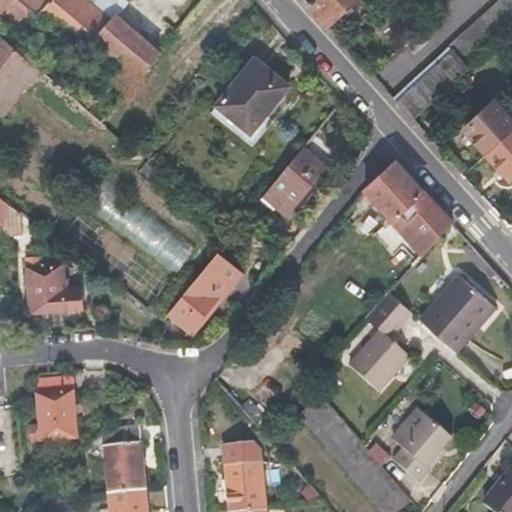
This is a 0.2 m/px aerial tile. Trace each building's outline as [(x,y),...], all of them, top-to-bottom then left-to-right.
[(0,0),(0,16),(10,24),(24,8),(13,0),(0,0)] [(160,57),(116,17),(110,23),(90,4),(85,0),(53,0),(36,18),(130,94),(160,57)] [(116,17),(128,3),(124,0),(93,0),(90,4),(110,23),(116,17)] [(328,29),(359,0),(313,0),(307,7),(328,29)] [(511,29),(511,0),(500,0),(393,101),(413,123),(511,29)] [(250,137),(287,91),(254,64),(216,110),(250,137)] [(488,155),(511,132),(511,120),(494,100),(464,129),(488,155)] [(509,178),(511,175),(511,132),(488,155),(509,178)] [(286,217),(326,168),(303,150),(263,199),(286,217)] [(453,226),(432,202),(397,164),(365,191),(416,240),(428,253),(453,226)] [(196,247),(103,179),(85,204),(177,272),(196,247)] [(0,231),(29,232),(29,221),(12,208),(0,198),(0,231)] [(70,292),(69,270),(44,271),(42,254),(27,255),(31,319),(87,315),(86,291),(70,292)] [(219,300),(240,275),(217,255),(167,316),(189,333),(215,303),(219,300)] [(498,313),(461,278),(424,319),(460,352),(498,313)] [(378,390),(411,355),(390,337),(413,314),(392,293),(367,320),(382,332),(350,366),(378,390)] [(76,441),(74,380),(48,382),(42,390),(39,395),(41,443),(76,441)] [(264,392),(243,410),(264,434),(282,413),(264,392)] [(394,511),(408,501),(387,474),(326,400),(306,419),(382,511),(394,511)] [(440,455),(451,441),(420,413),(394,443),(430,474),(443,458),(440,455)] [(145,493),(140,444),(139,431),(103,434),(104,447),(97,448),(98,457),(105,457),(108,496),(145,493)] [(268,511),(264,453),(256,446),(224,449),(228,511),(268,511)] [(491,511),(511,511),(511,468),(482,505),(491,511)] [(146,511),(145,493),(108,496),(109,511),(146,511)]
